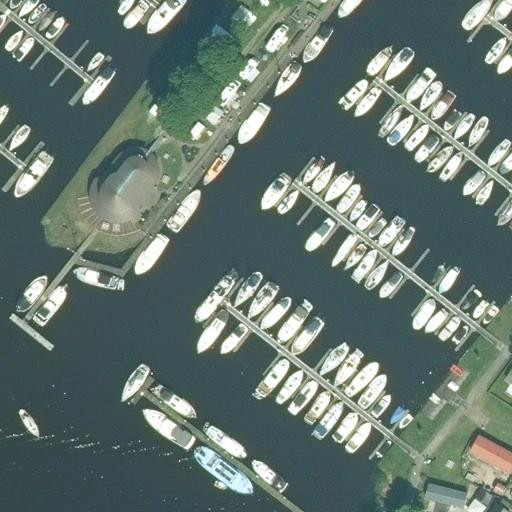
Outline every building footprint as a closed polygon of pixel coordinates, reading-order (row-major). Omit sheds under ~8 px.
[(274,0),(254,0),(271,9),(276,1),(274,0)] [(159,116),(147,136),(156,141),(168,121),(159,116)] [(120,160),(101,185),(95,188),(96,188),(94,193),(94,198),(94,203),(96,207),(98,211),(101,215),(105,218),(109,220),(114,221),(118,221),(123,220),(127,218),(132,216),(133,216),(133,209),(153,184),(154,181),(155,178),(156,176),(156,174),(156,171),(155,168),(155,166),(154,163),(152,161),(150,159),(149,157),(147,156),(145,155),(142,154),(139,153),(137,153),(135,153),(132,153),(130,153),(128,154),(125,156),(123,157),(121,159),(120,160)] [(511,380),(502,401),(511,405),(511,380)] [(501,480),(497,488),(509,493),(511,487),(511,471),(486,460),(481,471),(501,480)] [(473,511),(476,505),(432,494),(427,511),(473,511)]
